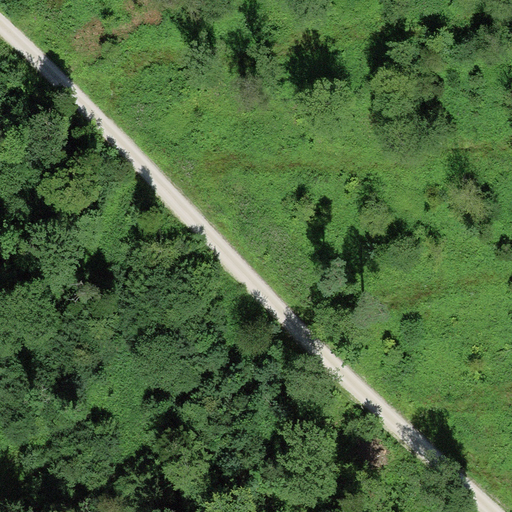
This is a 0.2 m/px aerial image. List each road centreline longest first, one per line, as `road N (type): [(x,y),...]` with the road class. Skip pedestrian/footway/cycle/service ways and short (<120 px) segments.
road 1 (track): [(0,29),(299,334),(491,511)]
road 2 (track): [(309,511),(288,364),(299,334)]
